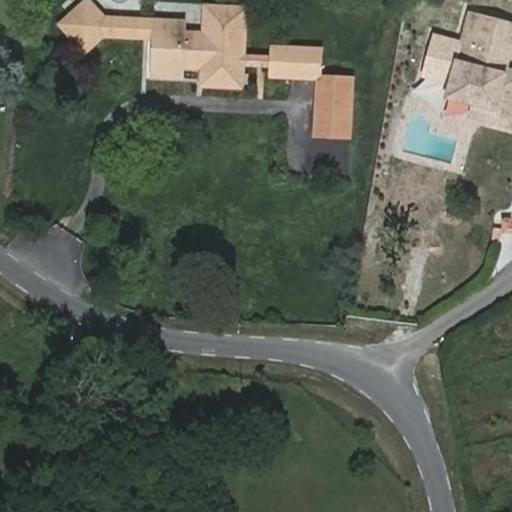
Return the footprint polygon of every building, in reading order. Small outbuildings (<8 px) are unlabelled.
[(106,7),(97,15),(120,42),(174,45),(174,37),(175,27),(122,25),(106,7)] [(120,42),(97,15),(78,31),(102,59),(120,42)] [(261,92),(262,71),(262,63),(264,15),(225,15),(224,38),(224,46),(201,45),(201,38),(174,37),(174,45),(172,74),(200,75),(200,68),(223,68),(222,76),(221,90),(261,92)] [(511,48),(511,36),(466,25),(445,105),(511,124),(511,121),(511,81),(504,79),(511,48)] [(175,27),(174,37),(201,38),(202,28),(175,27)] [(224,38),(201,38),(201,45),(224,46),(224,38)] [(339,56),(292,54),(292,63),(292,71),(291,80),(338,82),(339,56)] [(262,71),(292,71),(292,63),(262,63),(262,71)] [(200,68),(200,75),(222,76),(223,68),(200,68)] [(200,75),(172,74),(172,84),(199,85),(200,75)] [(511,234),(511,223),(501,221),(499,231),(511,234)]
